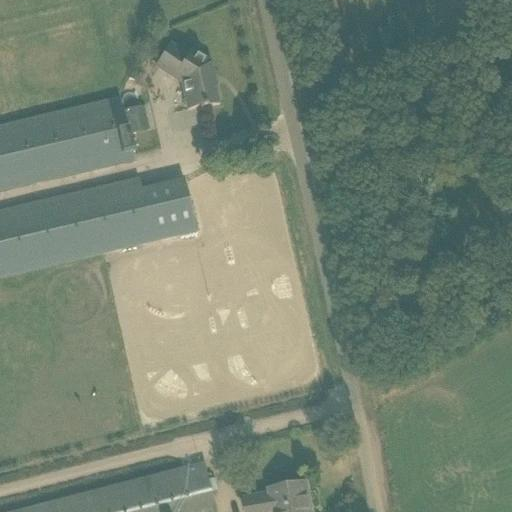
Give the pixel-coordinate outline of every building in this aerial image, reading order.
[(169,47),(155,69),(174,81),(173,82),(182,88),(187,111),(201,108),(201,110),(217,106),(211,79),(212,78),(209,65),(190,53),(187,58),(169,47)] [(0,193),(134,163),(119,99),(0,126),(0,193)] [(140,109),(124,113),(129,136),(146,132),(140,109)] [(138,180),(0,212),(0,279),(195,233),(183,182),(141,192),(138,180)] [(216,511),(204,465),(185,470),(12,511),(216,511)] [(310,511),(305,485),(270,492),(271,496),(244,501),(245,511),(310,511)]
